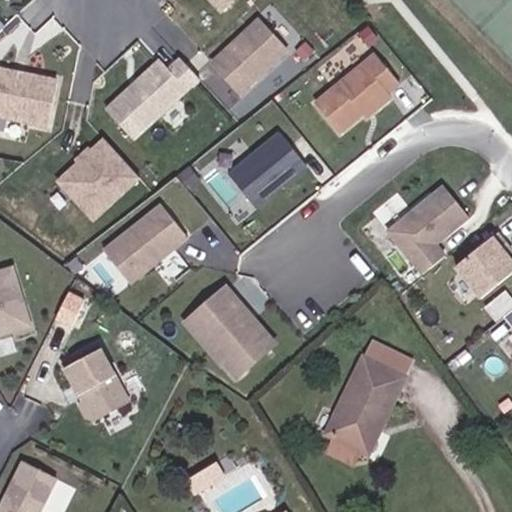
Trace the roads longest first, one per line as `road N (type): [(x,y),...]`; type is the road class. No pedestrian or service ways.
road 1 (residential): [(314,222),(413,146),(453,134),(488,139),(511,167)]
road 2 (residential): [(314,222),(345,262),(298,299),(265,259)]
road 3 (unknown): [(465,511),(413,404)]
